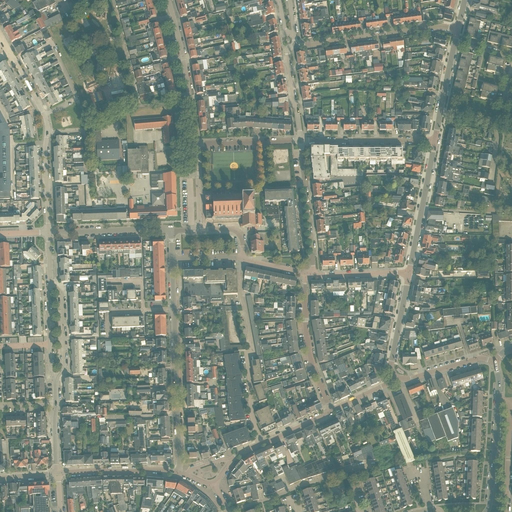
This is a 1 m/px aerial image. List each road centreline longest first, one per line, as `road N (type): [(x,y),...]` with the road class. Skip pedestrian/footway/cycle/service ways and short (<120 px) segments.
road 1 (residential): [(178,468),(171,263)]
road 2 (residential): [(48,232),(46,120),(7,51)]
road 3 (residential): [(262,442),(250,412),(241,260)]
road 4 (residential): [(294,49),(457,26)]
road 5 (residential): [(200,144),(167,0)]
road 6 (residential): [(328,414),(306,346),(303,276)]
road 7 (residential): [(406,276),(432,143)]
road 8 (residential): [(298,145),(432,143)]
road 9 (residential): [(298,145),(315,277)]
road 10 (residential): [(48,232),(170,232)]
road 11 (residential): [(178,468),(57,473)]
